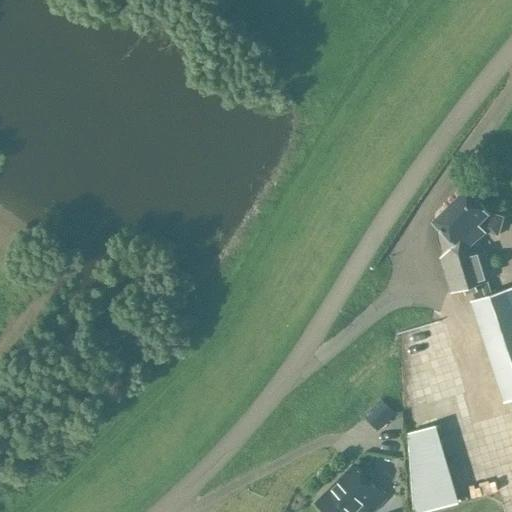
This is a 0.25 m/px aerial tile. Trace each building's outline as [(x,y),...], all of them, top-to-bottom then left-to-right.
[(441,257),(452,291),(471,285),(475,299),(492,293),(474,240),(484,231),(498,235),(504,217),(489,213),(466,189),(434,220),(456,243),(441,257)] [(475,299),(474,299),(508,399),(511,398),(511,286),(492,293),(475,299)] [(404,341),(444,332),(441,321),(401,329),(404,341)] [(411,400),(415,411),(449,399),(445,388),(411,400)] [(396,414),(381,398),(363,415),(378,430),(396,414)] [(424,510),(462,499),(441,423),(402,434),(424,510)] [(386,497),(353,463),(314,501),(325,511),(358,511),(367,504),(373,510),(386,497)]
